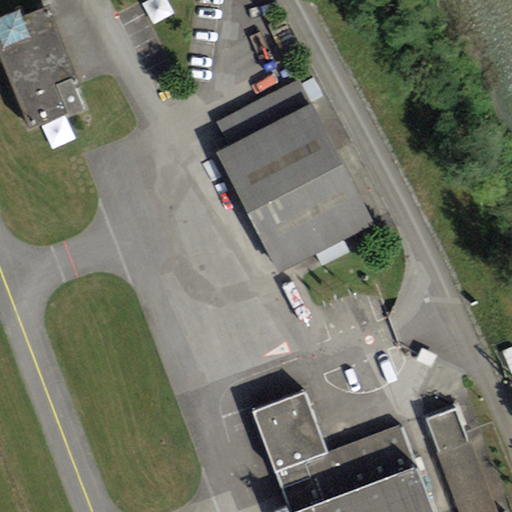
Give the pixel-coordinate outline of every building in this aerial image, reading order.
[(31,33),(0,44),(0,50),(30,128),(84,106),(76,85),(83,83),(51,1),(23,12),(31,33)] [(20,4),(0,11),(0,44),(31,33),(23,12),(20,4)] [(216,123),(228,145),(311,101),(300,79),(216,123)] [(228,145),(217,150),(278,268),(374,220),(311,101),(228,145)] [(422,347),(416,360),(432,367),(435,361),(438,354),(422,347)] [(304,393),(250,412),(281,497),(286,511),(428,511),(397,425),(325,451),(304,393)] [(425,416),(421,418),(456,511),(494,511),(465,433),(454,405),(425,416)]
